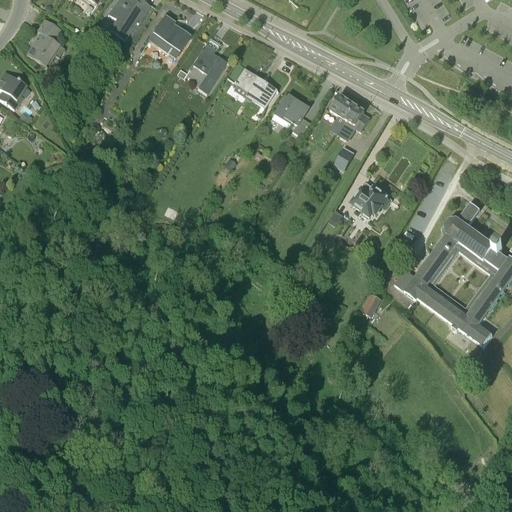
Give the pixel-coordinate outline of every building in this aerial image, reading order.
[(145,16),(150,19),(155,11),(143,3),(142,5),(139,2),(136,7),(132,5),(133,3),(128,0),(119,0),(109,16),(117,21),(110,33),(124,42),(136,24),(138,26),(145,16)] [(174,26),(165,20),(150,41),(164,49),(161,52),(176,61),(190,40),(176,31),(176,32),(171,29),(174,26)] [(59,32),(45,23),(37,34),(43,38),(39,44),(37,42),(27,58),(47,71),(55,60),(58,62),(64,52),(52,44),(59,32)] [(209,43),(209,42),(193,66),(208,75),(198,91),(207,96),(229,66),(213,56),(215,54),(206,48),(209,43)] [(187,76),(180,72),(177,77),(184,81),(187,76)] [(1,81),(0,82),(0,93),(5,96),(0,102),(0,103),(13,113),(18,106),(15,104),(27,89),(18,83),(16,84),(5,75),(5,76),(7,77),(3,83),(1,81)] [(254,85),(241,77),(234,88),(246,96),(244,99),(264,112),(275,94),(277,95),(277,94),(255,80),(256,81),(254,85)] [(355,109),(355,108),(339,98),(330,113),(344,122),(335,136),(345,143),(354,130),(361,135),(370,122),(366,119),(365,121),(361,119),(364,115),(355,109)] [(292,135),(302,141),(311,126),(302,121),(306,114),(299,109),(300,107),(298,106),(298,108),(292,104),(293,103),(292,103),(282,119),(296,128),(292,135)] [(344,151),(333,169),(343,175),(353,156),(344,151)] [(231,173),(236,166),(229,162),(224,168),(231,173)] [(377,194),(366,186),(351,206),(370,220),(373,216),(375,217),(381,210),(383,212),(390,203),(384,199),(385,196),(383,193),(380,192),(377,194)] [(508,263),(499,256),(502,252),(496,247),(494,250),(469,232),(467,230),(479,213),(480,213),(470,206),(457,223),(456,223),(449,224),(445,229),(446,237),(447,237),(415,280),(405,272),(394,287),(404,295),(416,304),(417,301),(453,328),(451,331),(456,334),(458,332),(483,350),(492,338),(478,328),(511,282),(511,262),(510,260),(508,263)] [(337,227),(343,218),(336,213),(330,223),(337,227)] [(377,273),(373,270),(369,276),(374,279),(377,273)] [(371,320),(381,303),(370,296),(360,314),(371,320)]
